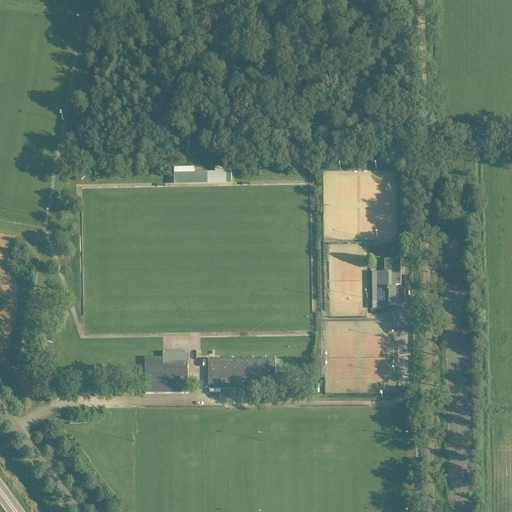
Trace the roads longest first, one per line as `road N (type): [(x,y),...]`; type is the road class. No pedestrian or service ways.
road 1 (unclassified): [(433,511),(429,146)]
road 2 (track): [(429,146),(425,0)]
road 3 (unclassified): [(75,511),(0,407)]
